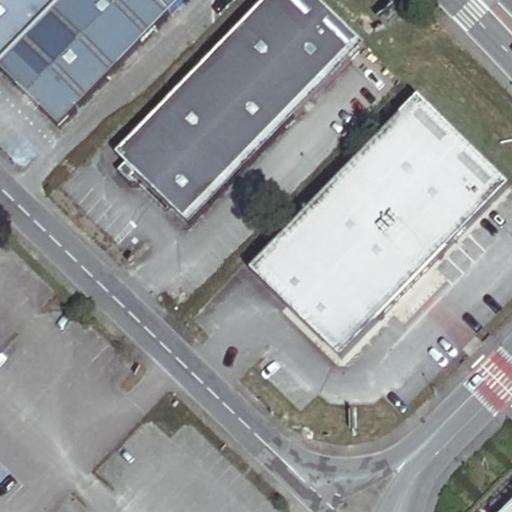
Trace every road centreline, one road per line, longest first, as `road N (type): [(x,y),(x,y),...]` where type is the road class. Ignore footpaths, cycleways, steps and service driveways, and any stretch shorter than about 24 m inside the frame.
road 1 (unclassified): [(273,452),(0,186)]
road 2 (unknown): [(217,0),(88,141),(26,182)]
road 3 (unclassified): [(423,450),(355,465),(273,452)]
